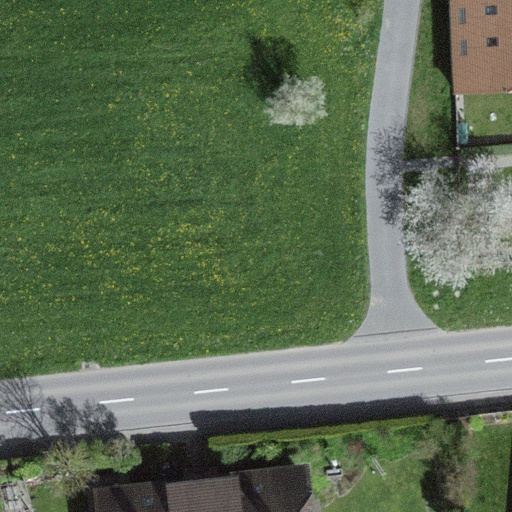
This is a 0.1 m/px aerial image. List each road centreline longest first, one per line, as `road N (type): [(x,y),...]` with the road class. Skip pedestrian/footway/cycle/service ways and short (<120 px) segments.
road 1 (secondary): [(511,361),(0,417)]
road 2 (unknown): [(425,371),(409,184),(437,36),(454,0)]
